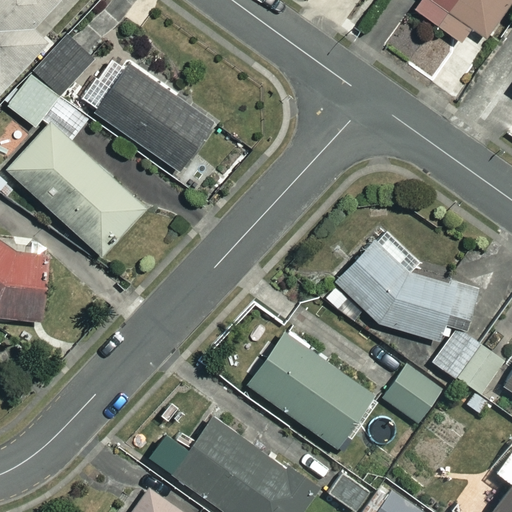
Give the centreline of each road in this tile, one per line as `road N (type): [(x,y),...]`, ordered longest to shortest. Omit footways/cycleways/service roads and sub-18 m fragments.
road 1 (residential): [(0,474),(66,425),(370,98)]
road 2 (residential): [(370,98),(511,199)]
road 3 (residential): [(230,0),(370,98)]
